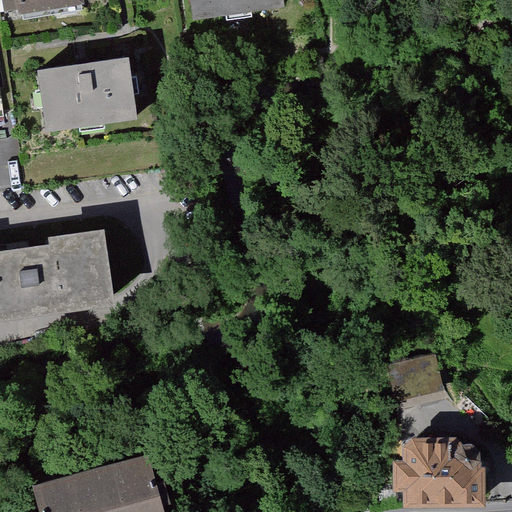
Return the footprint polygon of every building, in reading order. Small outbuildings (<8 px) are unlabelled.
[(24,14),(92,1),(91,0),(6,0),(9,14),(24,11),(24,14)] [(187,0),(191,23),(285,10),(283,0),(187,0)] [(45,132),(138,119),(130,58),(83,64),(37,71),(45,132)] [(0,315),(112,299),(102,231),(51,238),(52,246),(0,253),(0,315)] [(387,368),(395,401),(443,389),(435,357),(387,368)] [(395,487),(406,487),(406,507),(485,506),(485,468),(479,468),(479,452),(472,447),(461,446),(454,440),(414,440),(406,446),(406,463),(395,463),(395,487)] [(165,511),(151,457),(36,487),(42,511),(165,511)]
